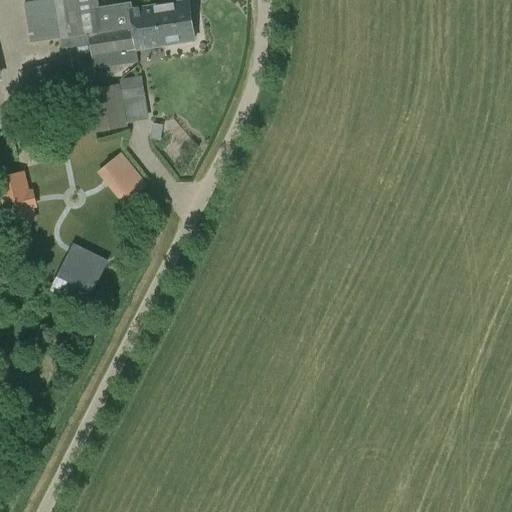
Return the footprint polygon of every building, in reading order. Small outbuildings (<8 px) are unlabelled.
[(102,43),(99,14),(96,0),(45,0),(24,3),(30,43),(61,39),(63,49),(71,48),(89,45),(102,43)] [(102,43),(89,45),(93,68),(138,61),(136,50),(194,41),(188,1),(99,14),(102,43)] [(22,75),(27,92),(73,79),(69,62),(22,75)] [(84,91),(92,133),(127,127),(126,123),(149,119),(142,76),(119,80),(120,85),(84,91)] [(120,151),(97,172),(126,204),(149,183),(120,151)] [(0,193),(8,228),(38,221),(26,170),(0,175),(0,193)] [(75,242),(53,288),(77,299),(83,285),(97,291),(112,260),(75,242)]
